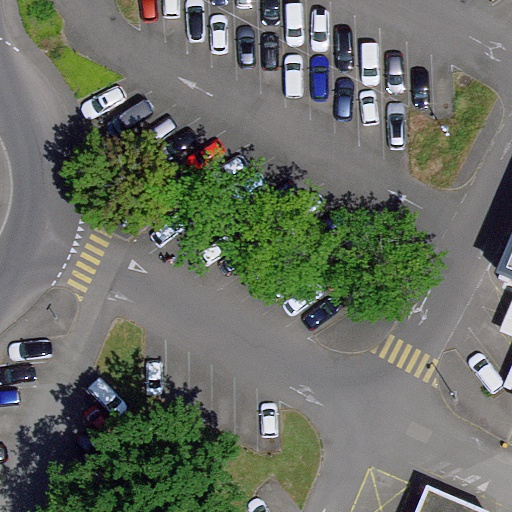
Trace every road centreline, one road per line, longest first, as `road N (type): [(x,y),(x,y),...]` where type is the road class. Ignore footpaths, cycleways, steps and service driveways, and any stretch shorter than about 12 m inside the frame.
road 1 (unclassified): [(44,231),(384,422)]
road 2 (unclassified): [(384,422),(511,190)]
road 3 (unclassified): [(44,231),(48,153),(26,106),(0,79)]
road 4 (unclassified): [(384,422),(511,478)]
